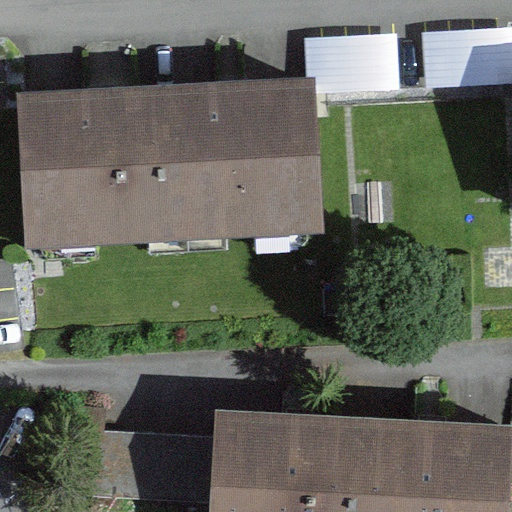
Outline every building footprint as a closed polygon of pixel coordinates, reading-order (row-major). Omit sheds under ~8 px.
[(402,83),(400,26),(314,30),(316,87),(402,83)] [(313,86),(178,94),(184,220),(223,218),(224,227),(254,225),(254,217),(289,215),(289,223),(321,222),(313,86)] [(149,222),(184,220),(178,94),(19,102),(26,237),(57,236),(57,227),(91,225),(92,234),(150,231),(149,222)] [(370,511),(375,425),(216,416),(215,436),(117,431),(113,495),(212,500),(211,511),(370,511)] [(507,511),(511,432),(375,425),(370,511),(507,511)] [(74,429),(70,492),(113,495),(117,431),(74,429)]
